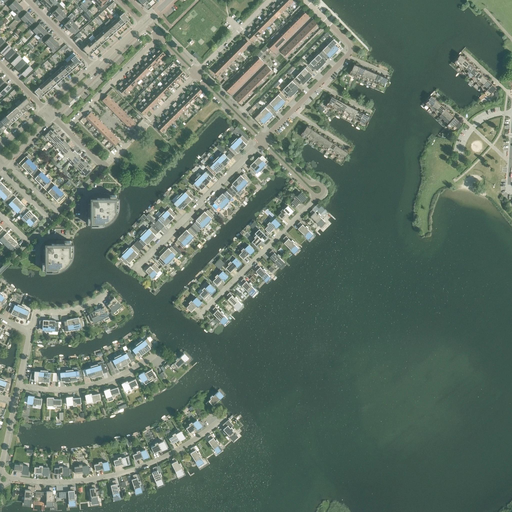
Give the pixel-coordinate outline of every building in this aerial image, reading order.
[(8,6),(12,10),(19,4),(15,0),(14,1),(13,0),(10,0),(7,3),(10,5),(8,6)] [(48,8),(50,10),(55,6),(53,4),(54,3),(51,0),(48,0),(44,5),(48,9),(48,8)] [(98,0),(96,2),(99,5),(97,8),(100,11),(106,6),(104,4),(107,0),(98,0)] [(280,0),(282,1),(279,3),(285,9),(289,5),(283,0),(280,0)] [(56,17),(62,11),(64,9),(58,3),(55,6),(50,10),(52,12),(52,13),(56,17)] [(274,3),(273,5),(281,14),(285,9),(279,3),(277,6),(274,3)] [(13,18),(15,20),(19,15),(24,11),(22,9),(23,8),(19,4),(12,10),(16,14),(13,18)] [(274,9),(271,11),(277,18),(281,14),(273,5),(271,6),(274,9)] [(305,10),(301,15),(306,20),(310,16),(305,10)] [(21,18),(24,22),(31,16),(27,12),(26,13),(24,11),(19,15),(15,20),(17,22),(21,18)] [(60,20),(62,22),(67,18),(65,16),(66,15),(62,11),(56,17),(60,21),(60,20)] [(266,11),(264,13),(273,22),(277,18),(271,11),(269,14),(266,11)] [(123,12),(119,16),(125,23),(130,19),(123,12)] [(64,25),(68,29),(74,23),(70,19),(74,16),(71,13),(67,18),(62,22),(64,24),(64,25)] [(266,17),(263,20),(269,26),(273,22),(264,13),(263,14),(266,17)] [(301,15),(297,19),(302,24),(306,20),(301,15)] [(29,25),(31,27),(36,23),(34,21),(35,20),(31,16),(24,22),(28,26),(29,25)] [(119,16),(115,20),(121,27),(125,23),(119,16)] [(297,19),(292,23),(298,28),(302,24),(297,19)] [(314,19),(309,23),(315,29),(319,24),(314,19)] [(115,20),(111,23),(117,30),(121,27),(115,20)] [(258,20),(256,21),(265,30),(269,26),(263,20),(260,22),(258,20)] [(257,25),(255,28),(261,34),(265,30),(256,21),(255,23),(257,25)] [(32,30),(36,34),(43,28),(39,24),(38,25),(36,23),(31,27),(33,29),(32,30)] [(74,23),(68,29),(72,33),(72,32),(74,34),(79,30),(77,28),(78,27),(74,23)] [(111,23),(107,27),(113,34),(117,30),(111,23)] [(292,23),(288,27),(294,32),(298,28),(292,23)] [(309,23),(305,27),(311,33),(315,29),(309,23)] [(101,32),(99,34),(105,41),(109,37),(103,30),(99,26),(97,27),(101,32)] [(107,27),(103,30),(109,37),(113,34),(107,27)] [(288,27),(284,31),(290,36),(294,32),(288,27)] [(305,27),(301,31),(307,37),(311,33),(305,27)] [(41,37),(43,39),(48,35),(46,33),(46,32),(43,28),(36,34),(40,38),(41,37)] [(250,28),(248,29),(257,38),(261,34),(255,28),(252,30),(250,28)] [(257,38),(248,29),(247,31),(249,33),(247,36),(253,42),(257,38)] [(284,31),(280,35),(286,40),(290,36),(284,31)] [(301,31),(297,36),(303,41),(307,37),(301,31)] [(99,34),(95,38),(101,45),(105,41),(99,34)] [(44,42),(48,46),(55,40),(51,36),(50,37),(48,35),(43,39),(45,41),(44,42)] [(280,35),(276,39),(282,44),(286,40),(280,35)] [(297,36),(293,40),(299,45),(303,41),(297,36)] [(95,38),(91,41),(97,48),(101,45),(95,38)] [(245,38),(241,42),(249,50),(251,49),(248,46),(251,44),(245,38)] [(276,39),(272,43),(278,48),(282,44),(276,39)] [(334,39),(327,46),(335,54),(337,51),(337,50),(338,48),(337,47),(339,45),(334,39)] [(55,40),(48,46),(52,50),(53,49),(55,51),(60,47),(58,45),(58,44),(55,40)] [(293,40),(289,44),(295,49),(299,45),(293,40)] [(91,41),(87,45),(93,52),(97,48),(91,41)] [(0,51),(0,52),(3,56),(11,48),(6,42),(0,48),(0,50),(0,51)] [(241,42),(237,46),(243,52),(245,49),(248,52),(249,50),(241,42)] [(272,43),(268,47),(273,52),(278,48),(272,43)] [(289,44),(285,48),(291,53),(295,49),(289,44)] [(93,52),(87,45),(82,48),(88,55),(93,52)] [(237,46),(233,50),(241,58),(243,57),(240,54),(243,52),(237,46)] [(321,52),(326,58),(328,56),(330,57),(331,55),(332,56),(335,54),(327,46),(323,50),(321,52)] [(8,58),(9,60),(16,53),(11,48),(3,56),(7,59),(8,58)] [(291,53),(285,48),(281,52),(286,57),(291,53)] [(154,49),(152,50),(161,59),(165,55),(159,49),(156,51),(154,49)] [(153,54),(151,57),(157,63),(161,59),(152,50),(151,52),(153,54)] [(233,50),(229,54),(235,60),(237,58),(240,60),(241,58),(233,50)] [(319,54),(314,58),(322,66),(325,64),(324,63),(326,61),(324,60),(326,58),(321,52),(320,52),(321,52),(319,54)] [(10,63),(14,66),(22,58),(16,53),(9,60),(11,62),(10,63)] [(229,54),(225,58),(233,66),(235,65),(232,63),(235,60),(229,54)] [(75,55),(71,59),(77,66),(81,62),(75,55)] [(455,62),(460,66),(466,59),(464,58),(465,57),(465,58),(465,57),(464,57),(464,56),(463,56),(462,57),(461,56),(460,56),(455,62)] [(146,57),(144,58),(153,67),(157,63),(151,57),(148,59),(146,57)] [(258,57),(254,61),(259,66),(263,62),(258,57)] [(18,69),(20,71),(27,64),(22,58),(14,66),(17,70),(18,69)] [(145,62),(143,65),(149,71),(153,67),(144,58),(143,60),(145,62)] [(225,58),(221,62),(227,68),(229,66),(232,68),(233,66),(225,58)] [(322,66),(314,58),(310,63),(308,65),(314,71),(316,69),(317,70),(319,68),(320,69),(322,66)] [(71,59),(67,62),(73,69),(77,66),(71,59)] [(460,66),(464,70),(470,64),(468,63),(469,62),(469,61),(468,60),(467,60),(468,60),(467,61),(466,59),(460,66)] [(254,61),(250,65),(255,70),(259,66),(254,61)] [(67,62),(63,66),(69,73),(73,69),(67,62)] [(221,62),(217,66),(225,74),(226,73),(224,71),(227,68),(221,62)] [(27,64),(20,71),(22,73),(21,73),(25,77),(32,69),(27,64)] [(355,76),(356,75),(360,66),(358,65),(358,64),(357,64),(356,64),(355,65),(354,65),(352,68),(350,74),(352,74),(351,76),(355,76)] [(464,70),(468,74),(475,68),(473,66),(474,66),(473,65),(472,64),(471,65),(470,64),(464,70)] [(138,65),(136,66),(145,75),(149,71),(143,65),(140,67),(138,65)] [(250,65),(246,69),(251,74),(255,70),(250,65)] [(63,66),(59,69),(65,76),(69,73),(63,66)] [(137,70),(135,73),(141,79),(145,75),(136,66),(135,68),(137,70)] [(225,74),(217,66),(212,70),(218,76),(221,74),(223,76),(225,74)] [(267,66),(263,70),(268,75),(272,71),(267,66)] [(305,68),(300,72),(308,80),(311,78),(310,77),(312,75),(310,74),(312,72),(307,66),(306,66),(307,66),(305,68)] [(356,75),(362,77),(365,70),(363,69),(364,67),(363,67),(362,66),(361,66),(361,67),(362,67),(360,66),(356,75)] [(174,69),(172,70),(181,79),(185,74),(179,68),(176,71),(174,69)] [(468,74),(473,78),(478,72),(477,71),(478,70),(478,69),(477,69),(477,68),(476,68),(477,69),(476,69),(475,68),(468,74)] [(59,69),(54,73),(61,80),(65,76),(59,69)] [(246,69),(242,73),(247,78),(251,74),(246,69)] [(362,77),(367,79),(371,71),(369,70),(369,69),(369,70),(369,69),(368,69),(367,69),(366,70),(365,70),(362,77)] [(173,74),(170,77),(177,83),(181,79),(172,70),(171,72),(173,74)] [(263,70),(259,74),(264,79),(268,75),(263,70)] [(367,79),(373,82),(376,74),(374,74),(375,72),(374,72),(374,71),(373,71),(372,71),(373,71),(373,72),(371,71),(367,79)] [(294,79),(300,85),(302,83),(303,84),(305,82),(306,83),(308,80),(300,72),(296,77),(294,79)] [(473,78),(477,82),(483,76),(482,74),(482,73),(481,72),(480,74),(478,72),(473,78)] [(54,73),(50,77),(56,84),(61,80),(54,73)] [(130,73),(128,74),(137,83),(141,79),(135,73),(132,75),(130,73)] [(242,73),(238,77),(243,82),(247,78),(242,73)] [(373,82),(378,84),(382,76),(380,75),(380,74),(380,75),(380,74),(379,74),(379,73),(378,73),(377,75),(376,74),(373,82)] [(129,79),(127,81),(133,87),(137,83),(128,74),(126,76),(129,79)] [(259,74),(255,78),(260,83),(264,79),(259,74)] [(382,76),(378,84),(384,87),(387,80),(387,79),(385,78),(386,77),(386,76),(385,76),(384,76),(384,77),(382,76)] [(477,82),(482,86),(487,80),(486,79),(487,78),(487,77),(486,77),(485,77),(483,76),(477,82)] [(50,77),(46,80),(52,87),(56,84),(50,77)] [(166,77),(164,78),(173,87),(177,83),(170,77),(168,79),(166,77)] [(238,77),(234,81),(239,87),(243,82),(238,77)] [(165,82),(162,85),(168,91),(173,87),(164,78),(163,80),(165,82)] [(255,78),(251,82),(256,87),(260,83),(255,78)] [(292,81),(288,85),(295,93),(298,90),(297,90),(299,88),(298,86),(300,85),(294,79),(292,81)] [(46,80),(42,84),(48,91),(52,87),(46,80)] [(482,86),(486,90),(486,91),(492,84),(490,82),(491,82),(491,81),(490,81),(489,80),(489,81),(488,82),(487,80),(482,86)] [(121,81),(120,83),(129,91),(133,87),(127,81),(124,84),(121,81)] [(234,81),(230,85),(235,91),(239,87),(234,81)] [(251,82),(247,86),(252,91),(256,87),(251,82)] [(5,83),(0,88),(0,93),(3,96),(11,88),(7,84),(6,85),(5,83)] [(129,91),(120,83),(118,84),(121,87),(118,89),(124,95),(129,91)] [(42,84),(38,87),(44,94),(48,91),(42,84)] [(486,91),(486,90),(485,92),(486,95),(488,94),(489,96),(496,89),(495,87),(496,86),(495,86),(495,85),(494,85),(492,84),(486,91)] [(157,85),(156,86),(164,95),(168,91),(162,85),(160,87),(157,85)] [(235,91),(230,85),(226,89),(231,95),(235,91)] [(295,93),(288,85),(283,89),(282,91),(281,91),(287,97),(289,95),(290,97),(292,95),(293,96),(295,93)] [(157,90),(154,93),(160,99),(164,95),(156,86),(154,88),(157,90)] [(191,86),(190,88),(198,96),(203,92),(196,86),(194,89),(191,86)] [(247,86),(243,90),(248,95),(252,91),(247,86)] [(44,94),(38,87),(34,91),(40,98),(44,94)] [(191,92),(188,94),(194,100),(198,96),(190,88),(188,89),(191,92)] [(243,90),(239,94),(244,99),(248,95),(243,90)] [(149,93),(148,94),(156,103),(160,99),(154,93),(152,95),(149,93)] [(278,95),(274,99),(282,107),(284,104),(283,103),(285,102),(284,100),(286,98),(280,93),(278,95)] [(149,98),(146,101),(152,107),(156,103),(148,94),(146,96),(149,98)] [(183,94),(182,96),(190,104),(194,100),(188,94),(186,97),(183,94)] [(244,99),(239,94),(234,98),(240,104),(244,99)] [(102,101),(106,105),(111,99),(107,95),(102,101)] [(183,100),(180,102),(186,108),(190,104),(182,96),(180,97),(183,100)] [(332,109),(333,107),(337,100),(337,99),(335,98),(336,97),(336,98),(336,97),(335,97),(335,96),(334,96),(333,98),(331,97),(327,105),(328,106),(328,108),(332,109)] [(27,97),(21,102),(28,109),(33,104),(27,97)] [(426,103),(431,107),(437,101),(435,99),(436,99),(436,98),(435,98),(435,97),(434,97),(433,98),(432,98),(432,97),(431,97),(426,103)] [(106,105),(110,109),(115,104),(111,99),(106,105)] [(267,105),(273,111),(275,109),(276,110),(278,109),(279,109),(282,107),(274,99),(269,103),(269,104),(267,105)] [(333,107),(338,110),(342,102),(340,101),(341,100),(340,99),(339,99),(338,101),(337,100),(333,107)] [(141,101),(140,102),(148,111),(152,107),(146,101),(144,103),(141,101)] [(431,107),(435,111),(441,105),(439,104),(440,103),(441,103),(440,103),(440,102),(439,102),(439,101),(439,102),(437,101),(431,107)] [(21,102),(16,107),(22,114),(28,109),(21,102)] [(148,111),(140,102),(138,104),(141,106),(138,109),(144,115),(148,111)] [(175,102),(174,104),(182,113),(186,108),(180,102),(178,105),(175,102)] [(338,110),(343,113),(347,105),(346,105),(346,103),(346,102),(345,102),(344,102),(345,102),(344,103),(342,102),(338,110)] [(110,109),(114,113),(119,108),(115,104),(110,109)] [(175,108),(172,110),(178,117),(182,113),(174,104),(172,105),(175,108)] [(265,107),(261,112),(269,120),(271,117),(271,116),(272,114),(271,113),(273,111),(267,105),(267,106),(265,107)] [(343,113),(349,115),(353,107),(351,106),(352,106),(351,106),(351,105),(350,105),(349,106),(347,105),(343,113)] [(435,111),(440,115),(446,109),(444,107),(445,107),(445,106),(444,106),(444,105),(443,105),(442,107),(441,105),(435,111)] [(16,107),(11,111),(17,118),(22,114),(16,107)] [(349,115),(354,118),(358,111),(356,110),(357,109),(357,108),(356,108),(355,108),(353,107),(349,115)] [(114,113),(118,117),(123,112),(119,108),(114,113)] [(440,115),(444,120),(450,114),(448,112),(449,111),(449,110),(448,110),(447,110),(448,110),(447,110),(446,109),(440,115)] [(167,110),(166,112),(174,121),(178,117),(172,110),(170,113),(167,110)] [(354,118),(359,121),(364,113),(362,112),(362,111),(362,112),(362,111),(361,111),(361,110),(360,110),(359,112),(358,111),(354,118)] [(11,111),(6,116),(12,123),(17,118),(11,111)] [(85,117),(89,122),(94,116),(90,112),(85,117)] [(118,117),(122,121),(127,116),(123,112),(118,117)] [(167,116),(164,119),(170,125),(174,121),(166,112),(164,113),(167,116)] [(269,120),(261,112),(254,118),(261,125),(263,123),(264,123),(265,121),(266,122),(269,120)] [(364,113),(359,121),(365,124),(369,118),(369,117),(368,117),(367,116),(368,114),(367,114),(367,113),(366,113),(365,113),(366,113),(365,114),(364,113)] [(444,120),(448,124),(455,117),(453,115),(454,115),(453,115),(453,114),(452,114),(452,113),(452,114),(451,115),(450,114),(444,120)] [(6,116),(1,120),(7,128),(12,123),(6,116)] [(89,122),(93,126),(99,120),(94,116),(89,122)] [(122,121),(126,125),(131,120),(127,116),(122,121)] [(448,124),(447,125),(449,129),(450,128),(452,129),(458,122),(457,120),(458,119),(457,118),(456,118),(457,118),(456,118),(455,117),(448,124)] [(159,118),(157,120),(166,129),(170,125),(164,119),(162,121),(159,118)] [(93,126),(97,130),(103,124),(99,120),(93,126)] [(131,120),(126,125),(130,129),(136,124),(131,120)] [(166,129),(157,120),(156,122),(158,124),(156,127),(162,133),(166,129)] [(97,130),(101,134),(107,128),(103,124),(97,130)] [(306,138),(307,137),(312,129),(310,128),(311,127),(310,127),(310,126),(309,126),(308,127),(306,126),(301,134),(303,136),(302,137),(306,138)] [(101,134),(105,138),(111,132),(107,128),(101,134)] [(307,137),(312,140),(317,133),(315,132),(316,131),(316,130),(315,130),(314,129),(314,130),(312,129),(307,137)] [(44,136),(49,141),(57,133),(54,130),(52,132),(50,130),(44,136)] [(105,138),(109,142),(115,137),(111,132),(105,138)] [(49,141),(54,146),(60,140),(59,138),(60,137),(57,133),(49,141)] [(312,140),(317,143),(322,135),(320,134),(321,134),(320,133),(319,133),(318,134),(317,133),(312,140)] [(237,138),(234,141),(242,149),(246,146),(245,145),(248,142),(242,135),(242,136),(240,138),(238,139),(237,138)] [(317,143),(322,146),(327,139),(325,139),(326,137),(325,136),(324,136),(324,137),(322,135),(317,143)] [(115,137),(109,142),(114,146),(119,141),(115,137)] [(322,146),(327,150),(332,142),(330,141),(331,140),(331,141),(331,140),(330,139),(329,139),(328,140),(327,139),(322,146)] [(54,146),(59,151),(67,143),(64,140),(62,142),(60,140),(54,146)] [(242,149),(234,141),(231,143),(233,145),(231,146),(231,147),(229,149),(235,155),(238,152),(239,152),(242,149)] [(327,150),(332,153),(337,146),(335,145),(336,144),(336,143),(335,143),(335,142),(334,142),(334,143),(332,142),(327,150)] [(59,151),(64,156),(71,150),(69,148),(70,147),(67,143),(59,151)] [(332,153),(337,156),(342,149),(340,147),(341,147),(341,146),(340,146),(339,146),(338,147),(337,146),(332,153)] [(342,149),(337,156),(342,160),(347,154),(347,153),(346,152),(345,152),(346,150),(345,149),(344,149),(344,150),(342,149)] [(64,156),(69,162),(77,154),(74,150),(72,152),(71,150),(64,156)] [(69,162),(75,167),(81,160),(79,159),(81,157),(77,154),(69,162)] [(218,156),(216,159),(224,167),(227,164),(227,163),(230,160),(226,156),(224,154),(222,156),(221,156),(220,158),(218,156)] [(258,158),(254,161),(263,169),(265,167),(264,165),(266,164),(268,162),(262,155),(259,159),(258,158)] [(19,163),(25,170),(32,163),(26,156),(19,163)] [(224,167),(216,159),(213,162),(214,163),(213,165),(211,167),(208,169),(214,176),(220,170),(221,171),(224,167)] [(75,167),(80,172),(88,164),(84,161),(83,162),(81,160),(75,167)] [(263,169),(254,161),(251,164),(252,165),(249,169),(255,175),(257,172),(257,173),(259,171),(260,172),(263,169)] [(25,170),(32,176),(39,169),(32,163),(25,170)] [(88,164),(80,172),(84,177),(85,177),(91,171),(89,169),(91,167),(88,164)] [(32,176),(38,183),(46,176),(39,169),(32,176)] [(200,175),(198,177),(206,186),(209,182),(208,181),(212,178),(208,174),(210,172),(208,169),(205,172),(206,172),(204,174),(203,174),(202,176),(200,175)] [(240,176),(236,179),(245,188),(247,185),(246,184),(248,182),(250,180),(244,174),(240,177),(240,176)] [(38,183),(45,190),(52,182),(46,176),(38,183)] [(206,186),(198,177),(195,180),(196,181),(195,183),(193,185),(192,185),(199,191),(202,188),(203,189),(206,186)] [(245,188),(236,179),(233,183),(234,183),(231,187),(237,193),(239,191),(241,189),(242,190),(245,188)] [(45,190),(52,196),(59,189),(52,182),(45,190)] [(2,201),(4,204),(12,196),(10,194),(11,192),(7,188),(0,194),(0,195),(4,199),(2,201)] [(59,189),(52,196),(58,203),(65,196),(59,189)] [(221,194),(218,198),(227,206),(229,203),(228,202),(230,200),(232,197),(233,197),(232,197),(234,195),(228,189),(222,195),(221,194)] [(182,193),(180,195),(188,204),(191,201),(190,200),(194,196),(187,190),(185,193),(185,192),(184,194),(182,193)] [(291,202),(296,207),(301,201),(302,203),(306,198),(301,193),(297,197),(296,196),(293,198),(294,199),(291,202)] [(118,195),(113,195),(101,195),(101,198),(97,198),(97,201),(96,202),(96,201),(95,201),(95,200),(94,200),(94,201),(93,201),(93,202),(93,203),(94,204),(94,205),(92,205),(92,209),(87,209),(87,226),(97,226),(101,225),(104,225),(106,224),(108,222),(110,221),(112,219),(114,217),(115,215),(116,213),(117,211),(118,208),(118,205),(118,198),(118,195)] [(188,204),(180,195),(177,198),(178,199),(176,201),(177,201),(175,203),(174,203),(181,210),(184,206),(185,207),(188,204)] [(9,204),(13,208),(20,201),(15,197),(14,198),(12,196),(4,204),(6,206),(9,204)] [(227,206),(218,198),(215,201),(216,202),(212,205),(219,211),(221,209),(223,207),(224,209),(227,206)] [(20,214),(25,209),(23,207),(24,206),(20,201),(13,208),(17,213),(18,212),(20,214)] [(278,216),(283,220),(288,215),(289,216),(293,211),(288,206),(284,210),(283,209),(280,211),(281,212),(278,216)] [(164,211),(161,214),(170,222),(173,219),(172,218),(176,215),(169,208),(169,209),(167,211),(165,212),(164,211)] [(22,217),(26,221),(33,214),(29,210),(28,211),(25,209),(20,214),(23,216),(22,217)] [(325,222),(323,220),(320,217),(321,216),(318,213),(317,214),(312,209),(310,212),(313,215),(311,217),(320,226),(325,222)] [(203,213),(200,216),(208,224),(211,221),(210,220),(212,218),(211,218),(213,216),(214,216),(208,210),(204,213),(203,213)] [(33,214),(26,221),(30,226),(31,225),(33,227),(34,227),(36,224),(39,222),(36,220),(37,219),(33,214)] [(156,222),(154,224),(160,230),(166,224),(167,225),(170,222),(161,214),(159,216),(160,218),(158,219),(159,220),(156,222),(156,221),(156,222)] [(198,227),(195,229),(198,232),(204,226),(206,227),(208,224),(200,216),(197,219),(198,220),(194,223),(198,227)] [(265,229),(269,233),(275,228),(276,229),(280,225),(275,219),(271,223),(270,222),(267,224),(268,225),(265,229)] [(299,230),(306,237),(308,239),(312,234),(307,229),(308,228),(306,226),(305,227),(300,222),(297,224),(301,228),(299,230)] [(146,229),(143,232),(152,240),(155,237),(154,236),(160,230),(154,224),(153,223),(152,223),(150,225),(151,227),(149,229),(147,231),(146,229)] [(185,231),(182,234),(190,242),(193,240),(192,238),(193,237),(195,234),(196,235),(196,234),(189,228),(186,232),(185,231)] [(263,242),(267,238),(259,230),(253,236),(255,238),(250,243),(255,248),(262,241),(263,242)] [(0,238),(0,239),(4,244),(11,237),(6,232),(5,233),(3,231),(0,234),(0,237),(0,238)] [(136,242),(139,245),(142,249),(148,243),(149,244),(152,240),(143,232),(141,235),(142,236),(140,238),(138,240),(136,242)] [(190,242),(182,234),(179,237),(180,238),(176,241),(182,248),(183,248),(182,247),(185,245),(186,244),(188,245),(190,242)] [(285,244),(292,251),(294,253),(298,248),(293,243),(294,242),(292,240),(291,241),(286,236),(283,238),(287,242),(285,244)] [(11,237),(4,244),(8,248),(9,247),(11,249),(14,247),(16,244),(14,242),(15,241),(11,237)] [(46,254),(45,254),(42,254),(42,255),(42,272),(52,272),(55,271),(58,270),(61,269),(63,268),(65,267),(67,265),(68,263),(70,261),(71,259),(72,256),(72,253),(73,250),(73,244),(73,241),(55,241),(55,244),(52,244),(52,247),(50,247),(50,246),(49,246),(48,246),(48,247),(47,247),(47,248),(48,249),(49,250),(48,251),(47,251),(46,254)] [(128,247),(125,250),(134,259),(137,255),(136,254),(139,251),(136,248),(139,245),(136,242),(133,245),(131,247),(129,249),(128,247)] [(174,245),(172,247),(180,255),(182,252),(174,245)] [(249,254),(250,255),(254,251),(248,245),(245,249),(244,248),(241,250),(242,251),(239,255),(243,259),(249,254)] [(164,252),(172,261),(173,262),(180,255),(172,247),(171,246),(168,250),(167,249),(164,252)] [(134,259),(125,250),(123,253),(124,254),(122,256),(120,258),(126,264),(130,261),(130,262),(134,259)] [(271,258),(278,265),(280,267),(284,263),(279,258),(280,256),(278,254),(277,255),(272,250),(269,253),(273,256),(271,258)] [(172,261),(164,252),(161,256),(158,260),(164,266),(165,266),(164,266),(166,264),(167,264),(168,262),(170,263),(172,261)] [(236,267),(237,268),(241,264),(235,258),(232,262),(231,261),(228,263),(229,265),(226,268),(230,272),(236,267)] [(150,268),(149,267),(146,271),(154,279),(157,276),(155,275),(160,270),(154,264),(150,268)] [(257,272),(265,280),(266,281),(270,277),(265,272),(266,271),(264,268),(263,269),(258,264),(255,267),(258,270),(257,272)] [(223,280),(224,281),(228,277),(222,271),(219,275),(217,274),(215,277),(216,278),(213,281),(217,286),(223,280)] [(242,286),(250,293),(252,295),(256,291),(251,286),(252,285),(250,283),(249,284),(244,278),(241,281),(244,284),(242,286)] [(210,293),(211,294),(215,290),(209,285),(205,288),(204,287),(202,290),(203,291),(200,294),(204,299),(210,293)] [(228,300),(236,308),(238,310),(242,305),(237,300),(238,299),(236,297),(235,298),(229,293),(227,295),(230,299),(228,300)] [(119,312),(117,310),(119,309),(122,306),(114,297),(110,301),(111,302),(107,305),(115,315),(119,312)] [(197,306),(198,307),(202,303),(196,298),(192,301),(191,300),(189,303),(190,304),(187,307),(191,312),(197,306)] [(12,315),(16,316),(21,306),(17,304),(17,306),(14,305),(12,304),(12,303),(10,306),(8,311),(12,313),(12,315)] [(21,306),(16,316),(20,318),(21,317),(25,319),(26,316),(27,315),(29,311),(28,311),(26,310),(24,309),(24,307),(21,306)] [(99,309),(95,311),(100,321),(103,320),(104,321),(109,319),(103,307),(99,310),(99,309)] [(214,315),(222,322),(223,324),(228,319),(223,314),(224,313),(221,311),(220,312),(215,307),(213,309),(216,313),(214,315)] [(100,321),(95,311),(90,313),(91,314),(87,316),(91,324),(91,323),(93,322),(94,322),(96,321),(96,323),(100,321)] [(77,317),(72,318),(75,330),(78,329),(78,327),(80,327),(83,326),(82,318),(77,319),(77,317)] [(75,330),(72,318),(68,319),(68,320),(63,321),(65,329),(65,330),(66,332),(75,330)] [(44,332),(48,332),(49,320),(44,320),(44,321),(39,321),(39,329),(42,329),(42,330),(44,330),(44,332)] [(49,320),(48,332),(52,332),(52,330),(54,330),(57,330),(57,331),(58,331),(58,327),(58,322),(53,321),(53,320),(49,320)] [(141,340),(138,343),(146,352),(149,349),(149,348),(152,345),(150,342),(147,338),(147,339),(145,340),(144,340),(143,342),(141,340)] [(146,352),(138,343),(135,345),(136,346),(132,350),(137,357),(141,354),(142,355),(146,352)] [(120,354),(117,356),(122,366),(127,364),(126,363),(130,361),(125,351),(120,354)] [(188,358),(184,354),(178,359),(177,358),(175,360),(176,361),(171,366),(173,369),(177,365),(178,367),(188,358)] [(122,366),(117,356),(114,358),(115,359),(112,360),(110,362),(114,370),(118,367),(118,368),(122,366)] [(97,364),(94,365),(97,376),(101,375),(101,374),(106,373),(102,361),(97,363),(97,364)] [(97,376),(94,365),(90,366),(91,368),(88,369),(85,370),(85,369),(86,373),(88,378),(92,377),(93,378),(97,376)] [(150,377),(154,374),(151,369),(144,373),(144,372),(139,375),(140,376),(143,381),(147,379),(148,380),(151,378),(150,377)] [(38,382),(43,382),(44,370),(40,370),(40,372),(38,372),(35,372),(35,371),(34,371),(34,380),(38,381),(38,382)] [(44,370),(43,382),(48,382),(48,381),(52,382),(53,373),(50,373),(47,372),(48,371),(44,370)] [(70,382),(69,370),(65,370),(65,372),(63,372),(63,373),(60,373),(61,381),(65,381),(66,382),(70,382)] [(73,370),(69,370),(70,382),(75,381),(75,380),(79,380),(79,378),(78,371),(75,371),(73,371),(73,370)] [(1,378),(0,381),(0,390),(2,391),(2,390),(6,391),(9,385),(9,383),(6,382),(4,381),(5,379),(1,378)] [(133,387),(137,385),(135,379),(128,382),(127,381),(122,383),(125,390),(130,388),(131,389),(134,388),(133,387)] [(119,393),(117,387),(110,390),(109,388),(104,390),(108,402),(113,400),(112,397),(115,396),(115,395),(119,393)] [(223,396),(218,391),(213,396),(212,395),(210,397),(211,398),(205,403),(208,406),(211,403),(213,405),(223,396)] [(96,400),(100,399),(99,393),(91,395),(91,393),(85,395),(87,402),(92,401),(93,403),(96,402),(96,400)] [(36,405),(41,405),(42,399),(34,398),(34,396),(28,396),(27,403),(33,404),(32,406),(36,406),(36,405)] [(56,406),(61,406),(61,399),(53,399),(53,398),(47,397),(47,405),(53,405),(53,407),(56,407),(56,406)] [(76,404),(81,404),(80,397),(72,398),(72,397),(66,397),(67,399),(67,405),(73,404),(73,406),(76,406),(76,404)] [(191,422),(188,424),(189,425),(185,428),(189,433),(196,429),(196,430),(201,426),(197,420),(192,423),(191,422)] [(223,430),(231,438),(232,440),(237,436),(232,430),(233,429),(231,427),(233,425),(228,420),(222,425),(225,428),(223,430)] [(168,438),(172,444),(178,440),(179,441),(184,438),(180,431),(175,434),(175,433),(172,435),(173,436),(168,438)] [(208,442),(215,451),(216,452),(221,448),(217,443),(218,442),(216,439),(215,440),(211,434),(208,436),(211,440),(208,442)] [(153,452),(153,453),(160,449),(161,451),(166,448),(163,441),(158,444),(157,442),(154,444),(155,445),(151,447),(152,449),(153,452)] [(190,454),(196,463),(197,465),(203,461),(199,455),(200,455),(198,452),(197,453),(193,446),(190,448),(193,453),(190,454)] [(140,451),(139,450),(136,451),(137,453),(132,455),(135,460),(142,458),(142,459),(148,457),(145,449),(140,451)] [(113,460),(115,466),(122,464),(123,466),(128,464),(126,456),(121,458),(121,456),(117,457),(118,459),(113,460)] [(172,464),(178,476),(183,473),(180,467),(181,466),(180,463),(178,464),(175,457),(172,459),(174,463),(172,464)] [(107,461),(102,463),(101,461),(98,462),(98,463),(94,464),(95,471),(103,469),(103,470),(109,469),(108,468),(111,467),(110,463),(108,464),(107,461)] [(21,473),(27,474),(28,466),(23,465),(23,464),(19,463),(19,465),(14,464),(14,471),(21,471),(21,473)] [(82,472),(83,474),(88,473),(87,465),(82,466),(82,464),(78,465),(79,466),(74,467),(75,473),(82,472)] [(42,475),(47,475),(48,467),(42,467),(42,466),(39,465),(39,467),(34,467),(34,473),(42,473),(42,475)] [(59,466),(59,467),(54,468),(54,474),(62,474),(62,475),(68,475),(68,470),(68,467),(62,467),(62,466),(59,466)] [(152,473),(156,484),(157,485),(163,483),(160,476),(161,476),(160,473),(159,473),(156,466),(152,468),(154,472),(152,473)] [(132,481),(135,491),(136,493),(142,491),(139,484),(141,484),(140,480),(138,481),(136,474),(133,475),(134,480),(132,481)] [(111,486),(113,497),(114,499),(120,497),(118,490),(119,490),(119,487),(117,487),(116,480),(112,481),(113,485),(111,486)] [(89,490),(91,501),(91,503),(98,502),(96,495),(98,494),(97,491),(96,491),(95,484),(91,485),(92,489),(89,490)] [(25,490),(24,502),(23,503),(30,504),(30,497),(32,497),(32,494),(31,493),(31,486),(28,486),(27,491),(25,490)] [(68,498),(68,503),(69,505),(75,504),(74,497),(76,497),(76,494),(74,494),(74,487),(70,487),(70,492),(68,492),(68,498)]
